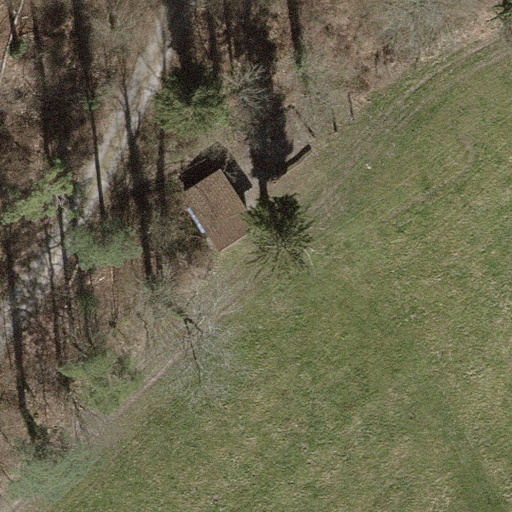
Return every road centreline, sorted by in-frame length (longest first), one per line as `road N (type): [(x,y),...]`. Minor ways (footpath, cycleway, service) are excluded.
road 1 (track): [(0,505),(276,230),(415,74),(511,25)]
road 2 (track): [(0,316),(127,126),(182,0)]
